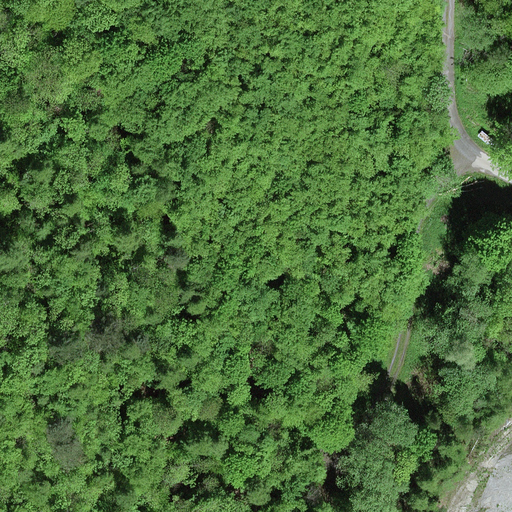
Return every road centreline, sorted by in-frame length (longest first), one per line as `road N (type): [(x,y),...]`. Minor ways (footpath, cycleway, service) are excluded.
road 1 (track): [(0,79),(166,157),(186,174),(217,228),(241,397),(252,420),(326,459),(360,436),(380,403),(415,222),(431,189),(470,154)]
road 2 (track): [(445,0),(447,98),(470,154)]
